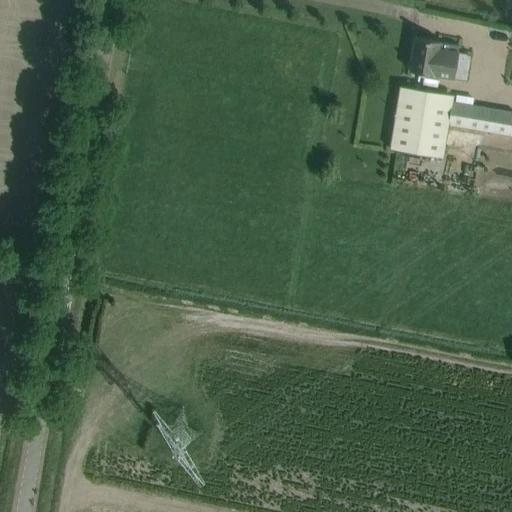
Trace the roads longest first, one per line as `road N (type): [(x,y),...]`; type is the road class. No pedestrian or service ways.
road 1 (tertiary): [(62,277),(109,0)]
road 2 (tertiary): [(24,511),(62,277)]
road 3 (unknown): [(347,0),(483,36),(490,90)]
